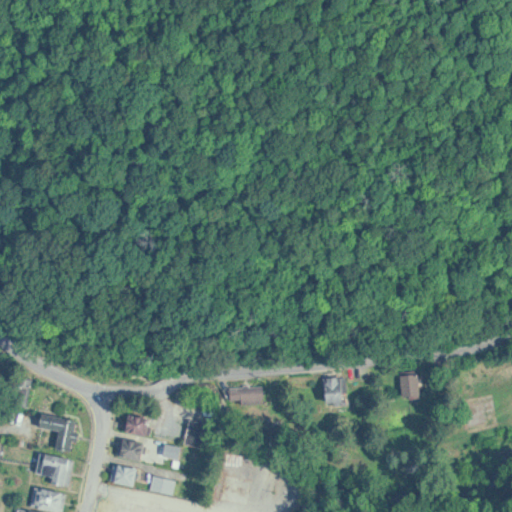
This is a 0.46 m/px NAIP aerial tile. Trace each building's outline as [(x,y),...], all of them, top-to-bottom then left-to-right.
[(425,373),(407,373),(407,400),(425,400),(425,373)] [(332,402),(348,402),(348,376),(332,376),(332,402)] [(157,419),(136,411),(130,428),(150,436),(157,419)] [(77,450),(82,418),(46,413),(44,427),(63,430),(60,448),(77,450)] [(208,448),(213,422),(194,418),(189,444),(208,448)] [(147,460),(151,443),(128,437),(124,455),(147,460)] [(79,458),(46,452),(42,478),(74,483),(79,458)] [(143,466),(119,463),(116,482),(141,485),(143,466)] [(180,479),(158,475),(155,489),(177,493),(180,479)] [(69,510),(69,489),(38,489),(38,510),(69,510)]
